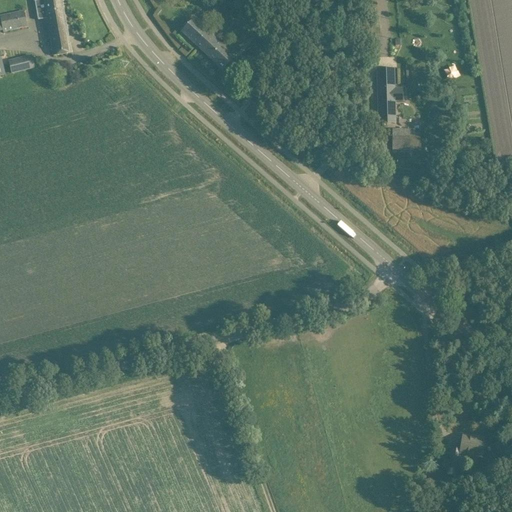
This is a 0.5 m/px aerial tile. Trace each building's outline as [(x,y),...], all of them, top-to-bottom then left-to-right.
[(41,20),(43,34),(50,33),(49,28),(57,26),(56,23),(66,22),(61,0),(43,0),(35,2),(38,20),(41,20)] [(23,12),(0,16),(0,31),(3,31),(3,32),(26,28),(23,12)] [(208,32),(201,26),(194,19),(181,32),(222,71),(238,53),(225,40),(221,44),(213,37),(217,33),(212,28),(208,32)] [(50,33),(43,34),(44,39),(50,38),(51,44),(53,56),(71,53),(66,22),(56,23),(57,26),(49,28),(50,33)] [(33,68),(31,57),(9,62),(12,74),(33,68)] [(378,116),(394,116),(393,69),(377,69),(378,116)] [(414,130),(402,130),(392,129),(392,150),(420,150),(420,134),(414,134),(414,130)] [(444,459),(443,466),(448,467),(448,468),(447,475),(455,476),(456,469),(457,469),(458,469),(460,454),(472,456),(481,458),(485,439),(462,435),(460,450),(451,448),(449,460),(444,459)]
